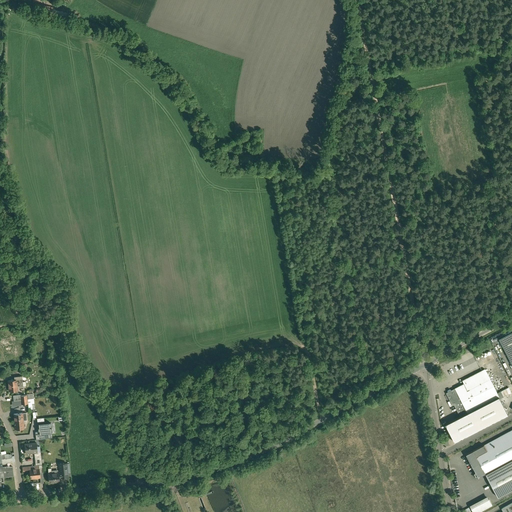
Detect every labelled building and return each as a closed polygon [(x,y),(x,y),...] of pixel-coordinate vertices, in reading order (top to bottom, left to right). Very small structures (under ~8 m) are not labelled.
[(511,332),(499,339),(511,363),(511,332)] [(13,346),(5,347),(6,361),(15,360),(13,346)] [(485,369),(463,380),(464,384),(451,390),(451,389),(450,389),(448,390),(448,391),(448,392),(446,393),(453,405),(454,405),(461,417),(446,424),(455,442),(509,415),(499,397),(499,396),(485,369)] [(15,380),(8,381),(9,391),(18,390),(17,386),(23,386),(22,376),(14,377),(15,380)] [(26,412),(14,414),(15,423),(16,428),(24,427),(23,422),(24,422),(23,420),(27,420),(26,412)] [(39,431),(40,433),(44,432),(51,432),(50,422),(39,423),(39,431)] [(511,429),(473,451),(474,451),(486,473),(498,497),(511,489),(511,429)] [(36,442),(24,444),(26,453),(34,452),(38,452),(36,442)] [(486,473),(474,451),(467,455),(476,472),(475,473),(476,475),(477,475),(478,477),(480,476),(486,473)] [(60,472),(48,474),(49,482),(60,481),(59,478),(68,477),(68,476),(67,464),(66,463),(60,464),(60,472)] [(42,465),(22,467),(23,470),(29,470),(30,478),(40,477),(40,472),(43,472),(42,465)] [(13,467),(8,467),(3,467),(4,477),(14,476),(13,467)] [(489,499),(472,508),(473,511),(479,511),(493,505),(489,499)] [(511,511),(511,502),(502,508),(504,511),(502,511),(511,511)]
